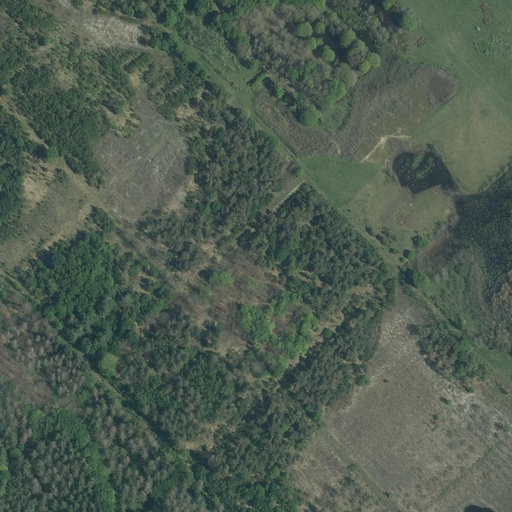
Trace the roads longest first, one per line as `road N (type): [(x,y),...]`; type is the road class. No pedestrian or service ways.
road 1 (track): [(511,389),(306,176)]
road 2 (track): [(306,176),(137,0)]
road 3 (track): [(62,413),(187,293)]
road 4 (track): [(187,293),(306,176)]
